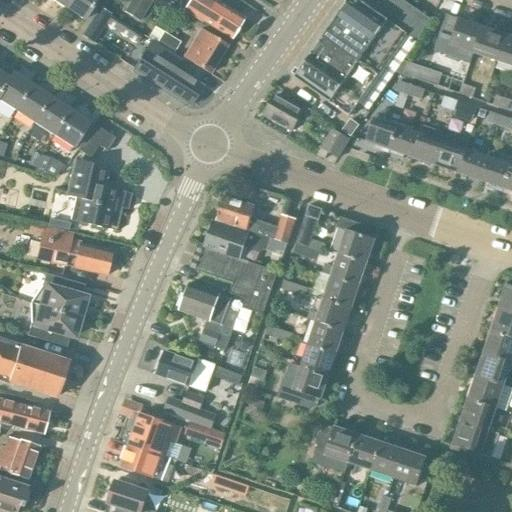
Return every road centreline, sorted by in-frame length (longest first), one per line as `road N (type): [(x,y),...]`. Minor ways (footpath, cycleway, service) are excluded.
road 1 (residential): [(405,216),(348,394),(432,423),(492,246)]
road 2 (tertiary): [(65,511),(140,302),(209,148)]
road 3 (tertiary): [(209,148),(0,15)]
road 4 (residential): [(209,148),(405,216)]
road 5 (tertiary): [(209,148),(309,0)]
